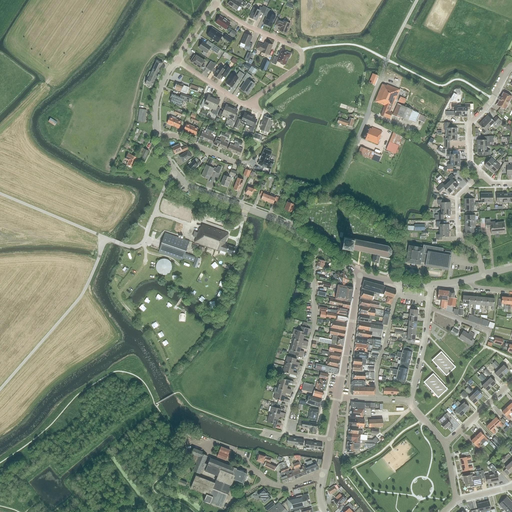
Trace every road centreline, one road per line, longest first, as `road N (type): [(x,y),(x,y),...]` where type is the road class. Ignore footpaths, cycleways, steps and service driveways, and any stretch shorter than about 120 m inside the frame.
road 1 (unclassified): [(291,227),(308,196),(332,194),(415,0)]
road 2 (residential): [(318,245),(314,324),(283,431),(329,439)]
road 3 (unclassified): [(0,389),(79,296),(105,237)]
road 4 (residential): [(250,101),(298,66),(301,51),(213,4)]
road 5 (track): [(141,243),(144,261),(118,297),(145,325),(172,379)]
road 6 (track): [(165,184),(110,171),(59,141),(49,126)]
road 7 (tertiary): [(291,227),(175,173)]
road 8 (residential): [(480,174),(470,162),(470,121),(511,66)]
road 9 (tertiary): [(338,397),(359,274)]
road 10 (residential): [(483,275),(477,250),(458,236),(457,195),(480,174)]
